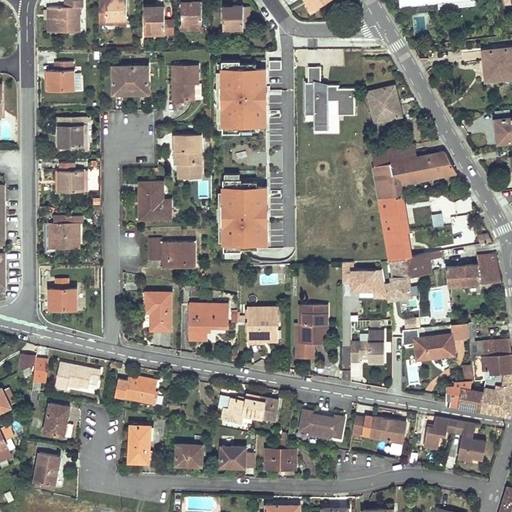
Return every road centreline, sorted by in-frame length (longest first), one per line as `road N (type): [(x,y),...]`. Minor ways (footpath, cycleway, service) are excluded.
road 1 (residential): [(497,489),(408,474),(330,486),(119,479),(98,466),(99,426)]
road 2 (residential): [(511,421),(112,350)]
road 3 (residential): [(24,329),(27,65)]
road 4 (unknown): [(286,22),(287,237),(275,251),(246,256)]
road 5 (residential): [(511,239),(383,20)]
road 6 (residential): [(112,350),(111,161),(130,140)]
road 7 (residential): [(383,20),(364,29),(296,29),(270,0)]
